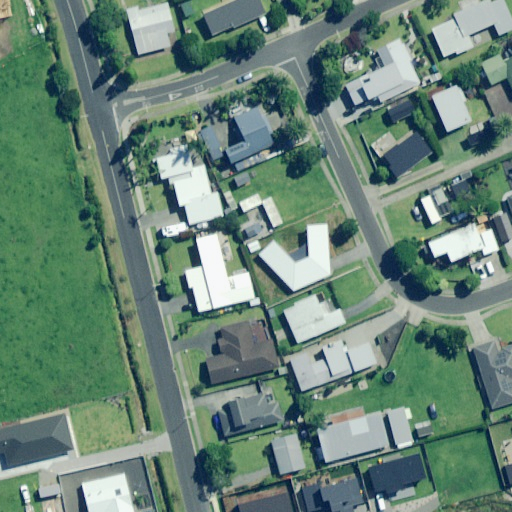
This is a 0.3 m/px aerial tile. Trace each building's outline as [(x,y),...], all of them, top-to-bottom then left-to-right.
[(265,15),(258,0),(239,0),(203,15),(212,37),(265,15)] [(431,31),(443,58),(455,52),(456,55),(473,48),(468,36),(494,25),(499,37),(511,30),(511,21),(502,0),(497,0),(490,4),(488,0),(453,16),(455,20),(431,31)] [(174,33),(167,4),(138,12),(137,9),(126,11),(138,56),(170,47),(167,35),(174,33)] [(422,84),(401,40),(377,52),(380,58),(384,68),(345,86),(354,107),(378,96),(381,103),(422,84)] [(511,58),(502,62),(500,56),(480,65),(490,86),(507,79),(511,90),(511,58)] [(465,102),(459,86),(431,98),(446,133),(471,122),(462,103),(465,102)] [(410,100),(386,111),(392,124),(416,113),(410,100)] [(273,146),(256,108),(234,119),(244,143),(225,152),(231,165),(273,146)] [(211,127),(199,133),(209,155),(222,149),(211,127)] [(496,138),(492,128),(475,135),(479,145),(496,138)] [(389,138),(374,149),(397,179),(430,153),(413,130),(394,144),(389,138)] [(156,159),(161,180),(169,178),(171,187),(173,187),(179,207),(185,206),(190,226),(223,218),(217,193),(211,195),(204,167),(192,170),(186,146),(169,150),(170,155),(156,159)] [(250,183),(246,174),(233,179),(237,188),(250,183)] [(448,187),(452,196),(476,186),(472,176),(448,187)] [(420,201),(433,226),(443,221),(442,219),(453,213),(441,190),(420,201)] [(237,209),(229,192),(223,195),(232,212),(237,209)] [(261,205),(257,196),(239,204),(244,213),(261,205)] [(283,224),(271,199),(261,203),(273,229),(283,224)] [(476,229),(474,225),(428,244),(434,259),(446,254),(450,263),(482,250),(484,257),(499,250),(488,224),(476,229)] [(330,276),(326,226),(307,227),(307,259),(295,265),(274,242),(259,256),(294,292),(330,276)] [(234,304),(216,236),(195,242),(202,268),(184,273),(188,289),(192,288),(199,314),(234,304)] [(318,306),(314,296),(294,305),(295,307),(283,312),(297,345),(345,325),(339,311),(330,315),(325,303),(318,306)] [(254,346),(248,323),(221,330),(225,346),(220,347),(222,356),(205,360),(211,385),(278,369),(272,341),(254,346)] [(511,346),(497,351),(494,343),(472,350),(491,411),(511,404),(511,346)] [(376,365),(369,344),(344,353),(342,347),(324,353),(327,360),(310,366),(306,354),(289,360),(301,393),(376,365)] [(267,407),(264,395),(242,401),(242,399),(228,403),(230,409),(218,413),(225,438),(283,422),(278,404),(267,407)] [(316,451),(319,462),(324,460),(325,464),(396,445),(398,449),(413,446),(404,408),(316,431),(321,450),(316,451)] [(416,425),(419,439),(432,435),(428,422),(416,425)] [(305,469),(296,436),(271,442),(280,476),(305,469)] [(132,511),(123,475),(81,486),(88,511),(132,511)]
